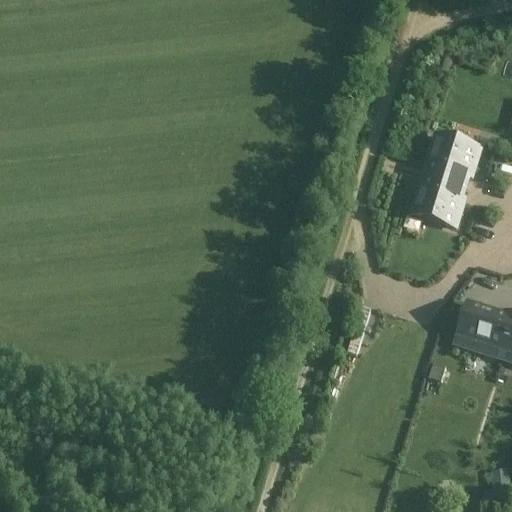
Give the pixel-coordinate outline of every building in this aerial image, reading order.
[(433,125),(443,126),(447,101),(437,100),(433,125)] [(466,178),(472,180),(481,152),(435,138),(423,177),(463,190),(466,178)] [(393,153),(383,196),(399,201),(410,157),(393,153)] [(463,190),(423,177),(411,216),(457,231),(465,203),(459,201),(463,190)] [(411,237),(410,247),(426,249),(428,238),(411,237)] [(511,330),(511,321),(468,308),(459,337),(505,352),(511,330)] [(433,368),(429,380),(442,384),(445,371),(433,368)] [(511,503),(508,473),(490,475),(493,505),(511,503)]
